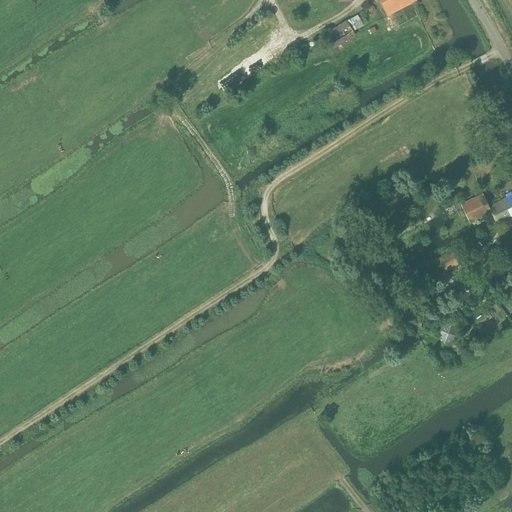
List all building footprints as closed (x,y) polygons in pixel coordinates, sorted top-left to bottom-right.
[(415,0),(379,0),(387,16),(416,2),(415,0)] [(345,21),(324,34),(332,46),(353,34),(345,21)] [(481,194),(460,205),(468,223),(490,212),(496,226),(511,217),(511,192),(505,196),(506,198),(487,207),(481,194)] [(450,252),(431,262),(437,275),(457,264),(450,252)] [(451,321),(437,329),(443,343),(458,336),(451,321)]
